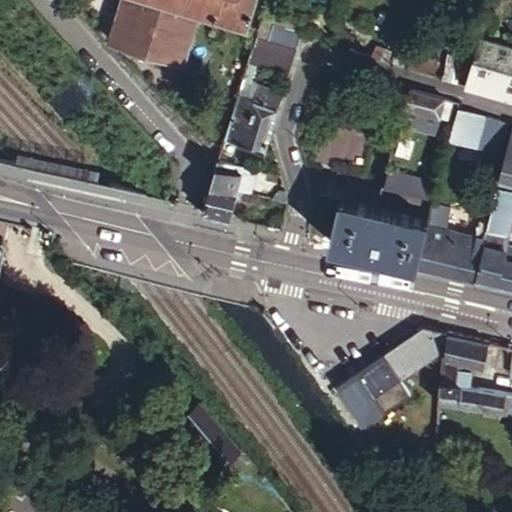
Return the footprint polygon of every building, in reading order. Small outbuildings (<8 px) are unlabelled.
[(182,60),(197,10),(165,0),(121,0),(110,38),(182,60)] [(200,0),(165,0),(197,10),(200,0)] [(252,0),(200,0),(197,10),(246,24),(252,0)] [(296,46),(299,34),(301,29),(272,21),(267,37),(296,46)] [(356,36),(338,23),(334,42),(348,47),(352,48),(356,36)] [(287,72),(296,46),(267,37),(257,34),(254,33),(246,59),(253,62),(287,72)] [(511,45),(485,38),(475,54),(511,65),(511,45)] [(410,51),(413,44),(398,39),(396,46),(410,51)] [(420,46),(413,44),(410,51),(417,53),(420,46)] [(391,60),(406,65),(410,51),(396,46),(391,60)] [(421,70),(434,73),(438,59),(417,53),(410,51),(406,65),(421,70)] [(470,69),(473,58),(458,53),(455,65),(470,69)] [(511,65),(475,54),(473,58),(470,69),(465,83),(473,85),(511,97),(511,65)] [(253,62),(246,59),(240,77),(247,79),(253,62)] [(440,76),(465,83),(470,69),(455,65),(444,61),(440,76)] [(258,83),(247,79),(240,77),(238,83),(235,93),(253,99),(258,83)] [(277,107),(282,91),(258,83),(253,99),(277,107)] [(409,86),(408,90),(403,106),(438,116),(444,96),(409,86)] [(253,99),(235,93),(226,120),(245,126),(253,99)] [(452,99),(444,96),(438,116),(447,118),(452,99)] [(268,132),(277,107),(253,99),(245,126),(268,134),(268,132)] [(485,114),(458,106),(457,106),(449,137),(476,145),(485,114)] [(507,121),(485,114),(476,145),(498,151),(507,121)] [(357,165),(367,127),(333,119),(324,156),(357,165)] [(245,126),(226,120),(224,129),(222,136),(240,141),(245,126)] [(268,134),(245,126),(240,141),(263,149),(268,134)] [(511,126),(498,174),(500,175),(511,177),(511,126)] [(253,165),(215,156),(213,163),(211,173),(209,179),(236,186),(247,189),(253,165)] [(408,175),(387,169),(382,184),(383,184),(404,190),(408,175)] [(511,185),(511,177),(500,175),(497,184),(511,188),(511,185)] [(236,186),(209,179),(205,194),(201,209),(214,212),(228,216),(236,186)] [(432,201),(433,197),(404,190),(383,184),(380,195),(430,208),(432,201)] [(488,218),(486,223),(508,229),(511,211),(511,187),(511,188),(497,184),(488,218)] [(277,196),(271,194),(263,225),(279,229),(285,205),(276,203),(277,196)] [(286,198),(277,196),(276,203),(285,205),(286,198)] [(417,262),(426,222),(427,220),(339,198),(329,240),(380,253),(417,262)] [(427,220),(426,222),(444,227),(449,206),(432,201),(430,208),(427,220)] [(486,226),(486,223),(488,218),(480,216),(474,235),(483,237),(486,226)] [(444,227),(426,222),(417,262),(428,265),(441,268),(450,229),(444,227)] [(508,229),(486,223),(486,226),(505,232),(508,229)] [(502,240),(505,232),(486,226),(483,237),(481,242),(483,243),(500,248),(502,240)] [(475,277),(483,243),(481,242),(483,237),(474,235),(450,229),(441,268),(464,274),(475,277)] [(511,242),(505,241),(502,240),(500,248),(505,249),(503,257),(511,259),(511,242)] [(496,282),(503,257),(505,249),(500,248),(483,243),(475,277),(496,282)] [(496,282),(511,285),(511,259),(503,257),(496,282)] [(444,347),(446,330),(435,327),(426,324),(423,324),(336,380),(362,420),(383,406),(374,392),(444,347)] [(482,365),(489,340),(468,335),(446,330),(444,347),(443,355),(472,362),(475,363),(482,365)] [(472,362),(443,355),(441,378),(470,384),(473,372),(475,363),(472,362)] [(438,399),(511,413),(511,391),(470,384),(441,378),(440,380),(438,399)] [(219,463),(226,458),(234,451),(240,446),(199,400),(195,404),(179,417),(219,463)] [(246,465),(234,451),(226,458),(238,471),(246,465)]
